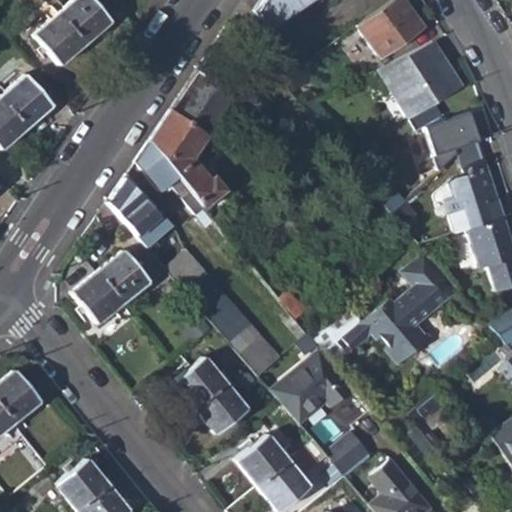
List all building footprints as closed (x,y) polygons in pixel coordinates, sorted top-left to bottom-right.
[(67,0),(53,12),(80,43),(106,20),(87,0),(67,0)] [(256,0),(249,11),(261,29),(305,0),(256,0)] [(388,0),(352,26),(374,57),(417,26),(398,0),(388,0)] [(28,35),(54,65),(80,43),(53,12),(28,35)] [(373,72),(404,121),(456,87),(429,43),(373,72)] [(166,110),(203,137),(230,95),(193,70),(166,110)] [(0,92),(0,103),(20,127),(46,105),(21,76),(0,92)] [(0,145),(20,127),(0,103),(0,145)] [(426,121),(440,166),(450,156),(449,149),(487,136),(478,108),(450,117),(434,118),(426,121)] [(143,143),(198,209),(221,189),(210,175),(207,178),(190,158),(203,137),(166,110),(143,143)] [(311,121),(328,141),(337,133),(320,113),(311,121)] [(168,189),(192,218),(199,212),(198,209),(143,143),(130,163),(154,190),(166,180),(171,186),(168,189)] [(438,201),(448,236),(458,232),(496,220),(478,162),(462,166),(457,170),(459,176),(448,179),(442,184),(446,198),(438,201)] [(102,204),(141,248),(167,225),(122,174),(102,204)] [(376,197),(389,213),(403,201),(389,185),(376,197)] [(207,221),(218,234),(229,224),(218,211),(207,221)] [(479,265),(487,292),(511,284),(511,271),(496,220),(458,232),(470,268),(479,265)] [(150,259),(169,281),(191,260),(172,238),(150,259)] [(92,273),(117,302),(143,281),(118,251),(92,273)] [(169,281),(253,377),(274,357),(191,260),(169,281)] [(68,292),(92,322),(117,302),(92,273),(68,292)] [(392,368),(424,340),(411,325),(428,311),(409,290),(388,308),(382,302),(356,324),(337,340),(349,353),(366,338),(392,368)] [(337,340),(356,324),(334,302),(301,333),(313,347),(331,333),(337,340)] [(511,304),(481,323),(495,340),(511,330),(511,304)] [(312,401),(316,397),(324,407),(346,388),(317,353),(308,361),(305,358),(273,386),(275,389),(269,395),(294,423),(316,405),(312,401)] [(497,367),(511,385),(511,359),(509,356),(497,367)] [(166,382),(188,410),(219,385),(197,357),(166,382)] [(0,376),(0,415),(7,423),(34,401),(9,370),(0,376)] [(188,410),(208,435),(240,410),(219,385),(188,410)] [(511,416),(492,429),(488,423),(481,428),(511,476),(511,416)] [(345,433),(320,454),(330,465),(354,443),(345,433)] [(230,461),(251,487),(282,462),(261,435),(230,461)] [(354,443),(330,465),(340,477),(365,455),(354,443)] [(49,484),(71,511),(103,486),(81,459),(49,484)] [(382,489),(378,492),(364,504),(370,511),(418,511),(425,507),(386,459),(369,474),(371,476),(382,489)] [(251,487),(270,511),(273,511),(303,488),(282,462),(251,487)] [(382,489),(371,476),(367,479),(378,492),(382,489)] [(482,507),(502,494),(494,480),(471,493),(482,507)] [(71,511),(72,511),(122,511),(123,511),(103,486),(71,511)]
